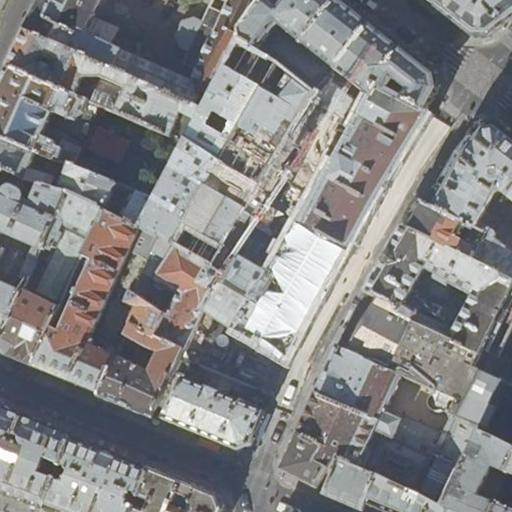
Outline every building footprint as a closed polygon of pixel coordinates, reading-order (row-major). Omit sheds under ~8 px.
[(39,0),(24,31),(204,110),(240,42),(240,31),(264,0),(39,0)] [(264,0),(240,31),(240,42),(282,67),(315,95),(329,78),(371,25),(338,0),(264,0)] [(509,20),(511,17),(511,0),(440,0),(435,6),(452,20),(465,30),(473,36),(488,36),(509,20)] [(391,41),(371,25),(329,78),(359,101),(367,98),(370,97),(376,83),(387,90),(392,81),(394,81),(403,89),(398,96),(425,112),(438,89),(435,75),(399,47),(391,41)] [(16,48),(6,68),(185,145),(204,110),(24,31),(16,48)] [(293,133),(314,98),(315,95),(282,67),(240,42),(204,110),(185,145),(155,201),(140,230),(158,239),(158,240),(213,267),(233,233),(293,133)] [(155,201),(185,145),(6,68),(0,79),(0,139),(47,158),(72,166),(117,185),(131,191),(155,201)] [(348,117),(359,101),(329,78),(315,95),(314,98),(334,114),(342,119),(348,117)] [(429,114),(425,112),(398,96),(387,90),(376,83),(370,97),(367,98),(270,274),(235,256),(226,273),(213,267),(158,240),(148,261),(135,292),(169,316),(157,338),(185,352),(181,359),(205,370),(227,326),(236,332),(236,331),(288,361),(311,321),(321,303),(389,183),(429,114)] [(511,136),(498,124),(483,126),(459,154),(445,182),(431,207),(487,235),(475,263),(511,280),(511,136)] [(0,168),(4,170),(14,175),(25,181),(41,185),(66,195),(103,213),(106,214),(117,185),(72,166),(47,158),(0,139),(0,168)] [(0,342),(28,284),(66,195),(41,185),(25,181),(14,175),(5,192),(0,189),(0,178),(4,170),(0,168),(0,249),(3,251),(0,256),(0,342)] [(131,191),(118,219),(140,230),(155,201),(131,191)] [(0,353),(16,360),(33,367),(103,213),(66,195),(28,284),(0,342),(0,353)] [(409,214),(402,226),(475,263),(487,235),(431,207),(418,200),(409,214)] [(77,385),(99,394),(115,359),(118,353),(119,350),(105,343),(103,346),(90,340),(130,251),(148,261),(158,240),(158,239),(140,230),(118,219),(106,214),(103,213),(33,367),(77,385)] [(402,226),(384,259),(373,279),(366,292),(380,299),(403,310),(400,315),(456,340),(455,342),(482,354),(483,351),(498,357),(511,327),(511,280),(475,263),(402,226)] [(455,416),(487,430),(508,385),(474,369),(482,354),(455,342),(456,340),(400,315),(403,310),(380,299),(366,324),(349,353),(403,377),(461,402),(455,416)] [(152,419),(153,416),(181,359),(185,352),(157,338),(132,326),(119,350),(118,353),(126,356),(131,346),(138,349),(140,343),(159,353),(149,375),(115,359),(99,394),(97,399),(122,408),(152,419)] [(326,372),(316,394),(438,447),(435,455),(463,467),(480,434),(484,435),(487,430),(455,416),(454,417),(444,439),(386,412),(403,377),(349,353),(337,348),(326,372)] [(511,358),(498,357),(483,351),(482,354),(474,369),(508,385),(511,386),(511,358)] [(260,427),(272,397),(205,370),(181,359),(153,416),(186,430),(197,435),(238,451),(252,445),(260,427)] [(320,489),(325,491),(341,460),(379,477),(442,508),(449,495),(459,473),(463,467),(435,455),(438,447),(316,394),(307,414),(299,433),(325,446),(318,461),(329,468),(320,489)] [(0,491),(45,508),(72,436),(60,432),(24,417),(19,414),(0,406),(0,491)] [(301,480),(320,489),(329,468),(318,461),(325,446),(299,433),(293,445),(282,468),(283,470),(284,472),(301,480)] [(385,511),(492,511),(502,489),(508,473),(511,462),(511,448),(484,435),(480,434),(463,467),(459,473),(467,477),(465,477),(463,478),(461,481),(460,485),(461,488),(464,491),(459,500),(449,495),(442,508),(379,477),(366,504),(385,511)] [(55,511),(134,511),(152,469),(133,461),(115,454),(111,453),(92,445),(72,436),(45,508),(55,511)] [(361,511),(362,511),(366,504),(379,477),(341,460),(325,491),(324,493),(344,503),(361,511)] [(223,511),(224,511),(222,504),(219,497),(193,486),(169,476),(152,469),(134,511),(223,511)] [(511,511),(500,506),(504,498),(508,497),(509,493),(502,489),(492,511),(511,511)]
